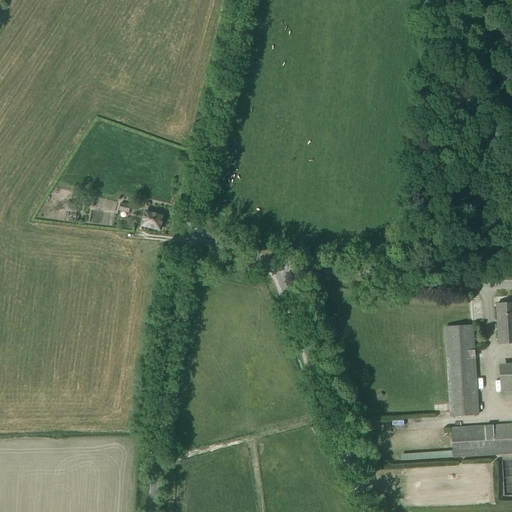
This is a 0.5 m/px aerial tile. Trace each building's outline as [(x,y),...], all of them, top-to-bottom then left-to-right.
[(67,201),(65,211),(70,212),(69,218),(75,219),(76,212),(79,213),(80,204),(67,201)] [(118,210),(128,213),(131,205),(121,203),(118,210)] [(164,216),(146,211),(142,224),(160,230),(164,216)] [(498,344),(511,343),(511,302),(496,304),(498,344)] [(444,327),(450,417),(478,415),(473,325),(444,327)] [(511,364),(499,365),(501,394),(511,393),(511,364)] [(402,416),(402,427),(413,427),(413,415),(402,416)] [(511,423),(464,427),(451,427),(452,451),(401,454),(401,461),(452,457),(452,458),(455,458),(455,460),(465,460),(464,457),(511,454),(511,423)]
